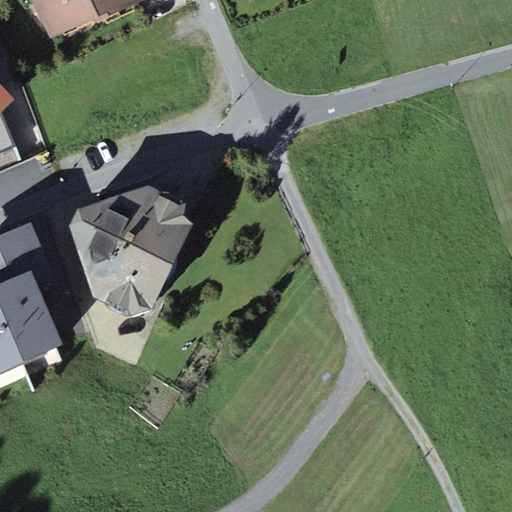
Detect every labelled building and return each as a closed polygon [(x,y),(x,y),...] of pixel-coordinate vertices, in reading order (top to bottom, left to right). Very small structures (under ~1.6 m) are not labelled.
[(36,0),(53,37),(128,4),(126,0),(36,0)] [(0,112),(13,100),(0,86),(0,112)] [(104,310),(157,322),(199,211),(150,192),(76,221),(69,242),(104,310)] [(33,231),(0,244),(0,291),(31,279),(43,308),(61,300),(33,231)] [(0,291),(0,373),(60,349),(43,308),(31,279),(0,291)]
